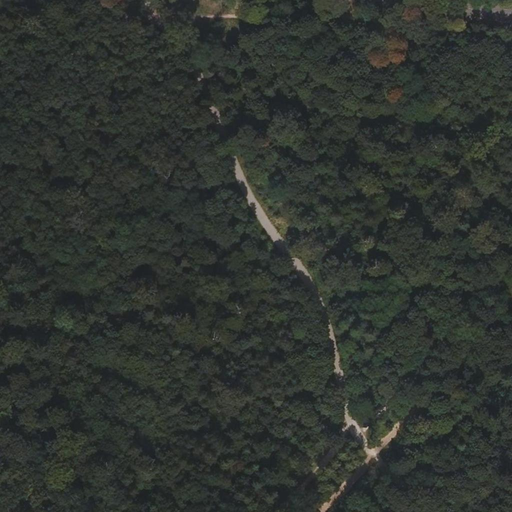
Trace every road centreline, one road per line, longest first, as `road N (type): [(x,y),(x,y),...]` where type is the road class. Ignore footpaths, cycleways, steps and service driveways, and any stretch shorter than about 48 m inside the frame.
road 1 (track): [(431,511),(353,428),(316,295),(244,190),(201,79),(152,0)]
road 2 (track): [(511,255),(277,511)]
road 3 (unknown): [(322,511),(511,305)]
road 4 (unclassified): [(511,18),(379,0)]
